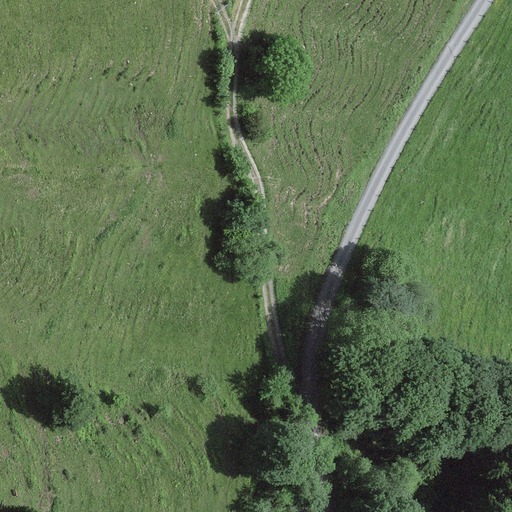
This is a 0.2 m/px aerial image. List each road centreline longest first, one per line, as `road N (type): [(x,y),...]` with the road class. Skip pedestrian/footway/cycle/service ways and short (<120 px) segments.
road 1 (track): [(483,0),(367,201),(320,331),(308,414),(318,511)]
road 2 (track): [(308,414),(269,319),(262,194),(235,131),(235,42),(217,0)]
